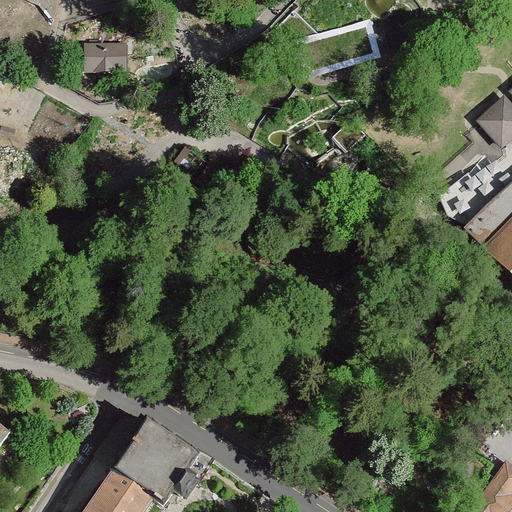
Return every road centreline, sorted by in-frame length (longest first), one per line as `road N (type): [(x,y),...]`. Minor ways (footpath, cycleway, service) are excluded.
road 1 (unclassified): [(323,511),(132,396)]
road 2 (residential): [(132,396),(50,511)]
road 3 (unclassified): [(132,396),(65,370),(0,358)]
